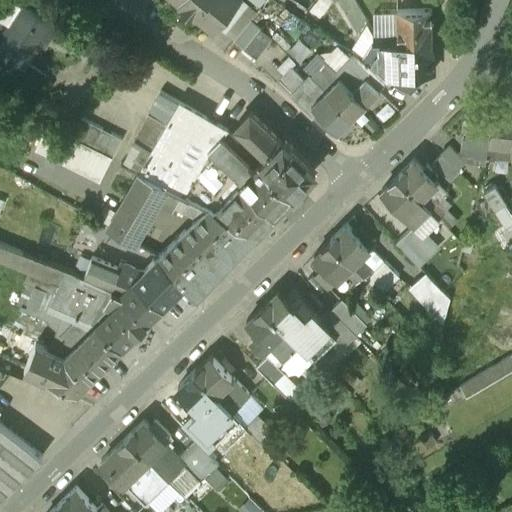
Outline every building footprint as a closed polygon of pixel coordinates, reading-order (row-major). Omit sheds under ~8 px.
[(183,0),(199,13),(200,11),(208,0),(183,0)] [(208,0),(200,11),(217,25),(236,0),(208,0)] [(23,4),(0,40),(0,52),(25,68),(43,39),(48,42),(58,26),(23,4)] [(431,8),(397,9),(397,30),(374,30),(374,40),(432,39),(431,8)] [(251,20),(234,41),(244,48),(260,28),(251,20)] [(260,28),(244,48),(256,58),(272,37),(260,28)] [(432,39),(374,40),(374,51),(397,50),(398,70),(433,69),(432,39)] [(351,54),(336,71),(324,61),(312,75),(326,89),(351,115),(384,83),(351,54)] [(312,75),(310,73),(291,92),(312,113),(317,108),(338,128),(351,115),(326,89),(312,75)] [(229,128),(180,102),(168,123),(188,133),(188,134),(211,145),(218,138),(229,128)] [(492,107),(469,104),(466,136),(468,136),(488,138),(492,107)] [(511,129),(511,109),(492,107),(488,138),(497,139),(511,141),(511,129)] [(282,140),(250,110),(235,126),(268,156),(261,162),(293,192),(316,168),(284,139),(282,140)] [(68,136),(112,153),(120,132),(76,115),(68,136)] [(168,123),(141,173),(184,194),(189,197),(195,185),(200,176),(172,161),(188,134),(188,133),(168,123)] [(488,138),(468,136),(466,151),(477,152),(476,161),(485,162),(486,154),(488,138)] [(293,192),(261,162),(254,170),(247,163),(246,164),(218,138),(211,145),(209,148),(236,173),(235,174),(243,181),(275,211),(293,192)] [(497,139),(488,138),(486,154),(496,155),(497,139)] [(466,160),(451,144),(442,153),(457,168),(466,160)] [(457,168),(442,153),(433,161),(450,178),(459,170),(457,168)] [(141,173),(110,158),(105,167),(135,182),(119,209),(144,225),(158,202),(173,212),(173,211),(176,207),(184,194),(141,173)] [(436,181),(414,158),(398,174),(429,207),(430,206),(438,214),(449,204),(443,196),(447,193),(436,181)] [(429,207),(398,174),(381,190),(422,233),(439,216),(438,214),(430,206),(429,207)] [(275,211),(243,181),(224,201),(218,194),(195,185),(189,197),(257,230),(275,211)] [(189,197),(184,194),(176,207),(198,217),(185,229),(223,265),(257,230),(189,197)] [(144,225),(119,209),(107,227),(134,241),(144,225)] [(368,245),(346,223),(330,239),(362,272),(367,276),(373,270),(358,255),(368,245)] [(223,265),(185,229),(160,254),(186,282),(197,292),(223,265)] [(362,272),(330,239),(314,255),(336,277),(337,276),(347,287),(356,278),(362,272)] [(121,292),(67,270),(67,269),(23,253),(17,266),(51,280),(46,291),(35,286),(33,292),(33,293),(26,309),(39,314),(42,307),(73,320),(74,320),(92,328),(97,323),(124,296),(119,294),(121,292)] [(160,254),(143,270),(119,261),(117,267),(92,257),(84,274),(124,289),(135,278),(162,306),(186,282),(160,254)] [(373,270),(367,276),(374,283),(382,290),(399,274),(384,259),(373,270)] [(367,276),(362,272),(356,278),(368,289),(374,283),(367,276)] [(450,296),(427,273),(412,287),(442,321),(443,321),(450,296)] [(121,292),(119,294),(124,296),(97,323),(121,346),(162,306),(135,278),(124,289),(121,292)] [(316,326),(279,289),(262,305),(299,343),(316,326)] [(367,322),(343,298),(332,308),(356,333),(367,322)] [(36,344),(10,333),(19,312),(0,304),(0,356),(26,367),(36,344)] [(299,343),(262,305),(246,320),(256,330),(249,337),(263,351),(270,344),(284,358),(299,344),(299,343)] [(332,308),(331,308),(320,319),(345,345),(357,334),(356,333),(332,308)] [(92,328),(74,320),(73,320),(60,334),(73,347),(63,356),(63,357),(87,381),(121,346),(97,323),(92,328)] [(299,343),(299,344),(313,358),(314,357),(313,356),(330,340),(316,326),(299,343)] [(63,356),(36,344),(26,367),(77,390),(87,381),(63,357),(63,356)] [(233,377),(211,354),(195,370),(216,393),(223,386),(233,377)] [(283,371),(266,354),(255,365),(272,382),(283,371)] [(195,370),(178,386),(187,395),(184,399),(193,408),(197,405),(200,409),(207,403),(223,419),(232,410),(225,402),(216,393),(195,370)] [(223,386),(216,393),(225,402),(229,398),(233,402),(236,399),(223,386)] [(209,432),(190,413),(180,423),(198,442),(209,432)] [(166,443),(144,419),(127,436),(169,480),(185,464),(178,457),(168,466),(156,453),(166,443)] [(0,496),(42,456),(0,422),(0,496)] [(169,480),(127,436),(101,461),(122,484),(135,472),(140,477),(147,471),(161,487),(169,480)] [(161,487),(152,495),(168,511),(173,511),(188,498),(169,480),(161,487)] [(99,507),(77,484),(60,501),(69,511),(109,511),(102,504),(99,507)] [(69,511),(60,501),(48,511),(69,511)]
